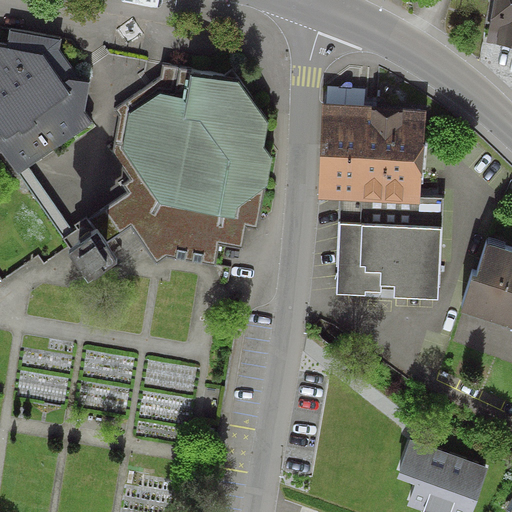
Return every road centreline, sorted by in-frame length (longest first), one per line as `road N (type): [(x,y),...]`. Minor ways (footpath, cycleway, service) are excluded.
road 1 (residential): [(257,511),(299,208),(308,74),(324,8)]
road 2 (secondary): [(511,129),(416,51),(324,8)]
